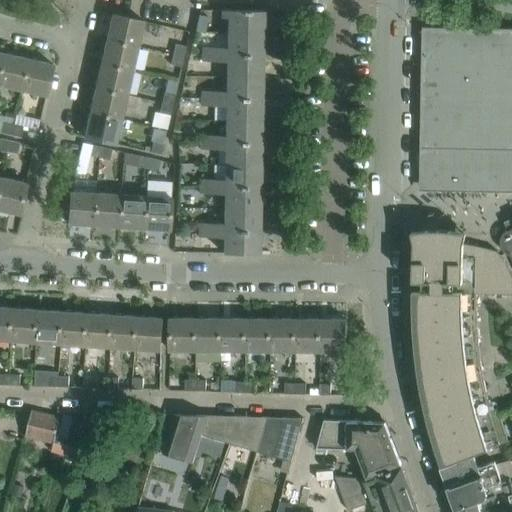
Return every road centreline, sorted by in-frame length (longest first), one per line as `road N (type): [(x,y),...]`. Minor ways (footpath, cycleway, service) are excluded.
road 1 (residential): [(401,406),(0,396)]
road 2 (residential): [(388,11),(339,9),(330,277)]
road 3 (residential): [(21,263),(330,277)]
road 4 (residential): [(380,277),(388,11)]
road 5 (residential): [(21,263),(76,44)]
road 6 (residential): [(401,406),(383,340),(380,277)]
